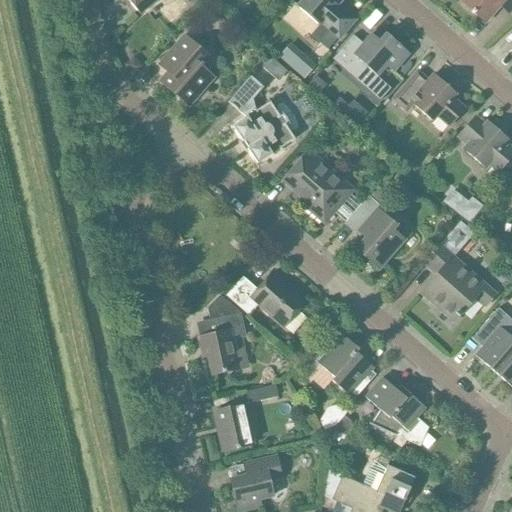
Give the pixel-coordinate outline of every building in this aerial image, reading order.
[(126,0),(139,14),(156,0),(126,0)] [(321,25),(339,40),(356,20),(338,5),(342,0),(302,0),(297,7),(319,27),(321,25)] [(511,0),(462,0),(461,2),(486,23),(498,9),(507,17),(511,11),(511,0)] [(353,36),(332,60),(378,101),(389,89),(377,77),(386,67),(393,73),(409,54),(386,34),(379,42),(371,35),(363,44),(353,36)] [(160,82),(188,107),(213,79),(204,71),(212,62),(184,37),(159,65),(168,73),(160,82)] [(412,76),(391,101),(406,113),(413,106),(432,122),(436,117),(449,127),(464,109),(452,99),(455,95),(448,89),(433,76),(428,81),(424,86),(412,76)] [(252,100),(263,88),(250,77),(228,103),(246,118),(232,128),(257,165),(294,140),(289,132),(291,131),(291,129),(290,126),(290,124),(289,122),(288,120),(287,118),(285,117),(284,115),(282,114),(280,112),(279,111),(277,110),(275,111),(269,103),(255,112),(252,100)] [(489,165),(498,173),(511,156),(511,150),(506,145),(509,142),(487,123),(484,126),(475,118),(456,138),(466,147),(463,150),(485,169),(489,165)] [(308,152),(282,182),(296,194),(297,193),(308,203),(304,207),(324,225),(334,213),(345,223),(360,207),(349,196),(350,195),(331,179),(335,175),(308,152)] [(357,251),(378,269),(403,241),(391,230),(394,226),(378,212),(381,209),(368,197),(360,207),(345,223),(344,225),(364,243),(357,251)] [(471,200),(468,204),(458,216),(469,225),(482,208),(471,200)] [(449,234),(462,245),(472,234),(459,223),(449,234)] [(420,294),(453,323),(476,297),(486,306),(495,295),(438,245),(422,263),(436,276),(420,294)] [(258,305),(283,327),(304,303),(272,275),(257,291),(242,278),(226,297),(248,317),(258,305)] [(206,351),(211,376),(239,370),(248,368),(241,338),(244,337),(239,314),(220,296),(208,308),(211,320),(216,319),(219,333),(198,338),(201,352),(206,351)] [(511,321),(498,309),(472,339),(482,348),(474,356),(494,373),(511,351),(511,321)] [(348,397),(353,401),(375,376),(371,372),(373,369),(360,357),(359,359),(354,355),(358,350),(345,338),(344,339),(338,334),(314,361),(320,367),(334,379),(331,382),(348,397)] [(511,351),(494,373),(511,389),(511,351)] [(371,425),(394,435),(400,426),(406,431),(425,409),(400,387),(396,391),(382,379),(365,399),(380,412),(371,425)] [(275,386),(246,392),(248,403),(277,397),(275,386)] [(224,453),(252,446),(242,405),(214,412),(224,453)] [(332,430),(348,436),(351,430),(350,421),(344,416),(332,430)] [(245,477),(230,481),(237,511),(240,511),(260,507),(258,500),(273,497),(269,480),(280,478),(276,458),(243,465),(243,466),(245,477)] [(326,470),(321,496),(331,501),(351,510),(352,508),(359,511),(378,511),(381,508),(389,511),(399,511),(404,502),(409,504),(417,486),(412,484),(414,478),(387,466),(382,476),(369,470),(362,486),(342,477),(326,470)]
